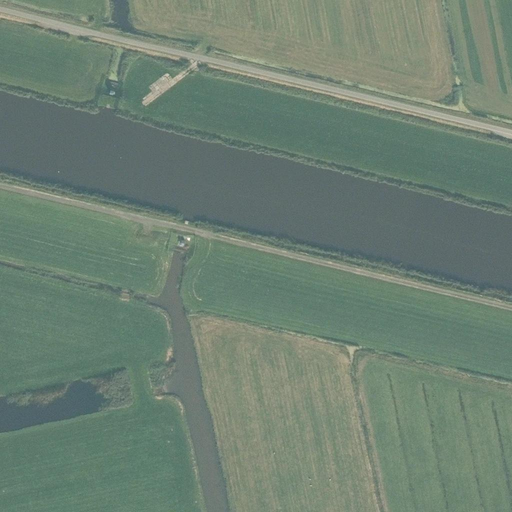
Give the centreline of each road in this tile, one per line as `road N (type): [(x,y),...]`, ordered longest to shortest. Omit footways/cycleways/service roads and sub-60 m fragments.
road 1 (unclassified): [(511,133),(0,10)]
road 2 (track): [(511,307),(0,184)]
